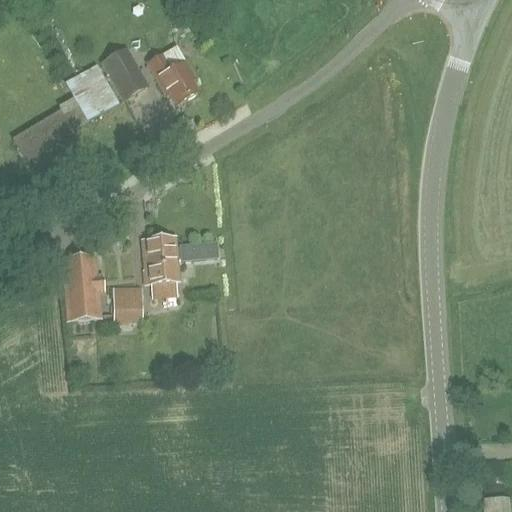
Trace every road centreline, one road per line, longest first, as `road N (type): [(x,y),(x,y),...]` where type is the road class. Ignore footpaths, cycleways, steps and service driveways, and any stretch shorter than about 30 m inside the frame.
road 1 (tertiary): [(446,511),(431,215),(435,155),(474,18)]
road 2 (unclassified): [(0,268),(302,92),(408,0)]
